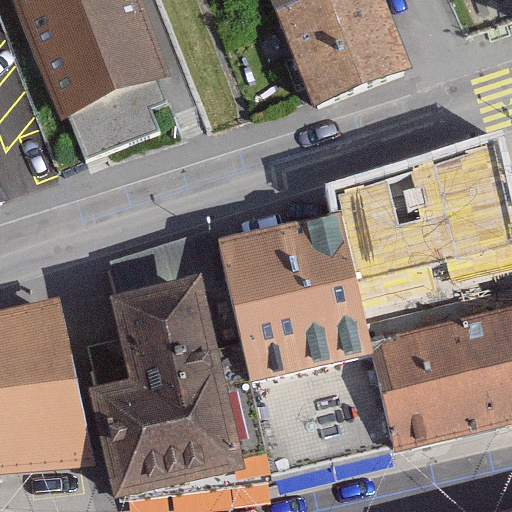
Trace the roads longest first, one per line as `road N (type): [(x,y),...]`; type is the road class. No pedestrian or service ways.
road 1 (secondary): [(456,117),(0,261)]
road 2 (residential): [(456,117),(415,0)]
